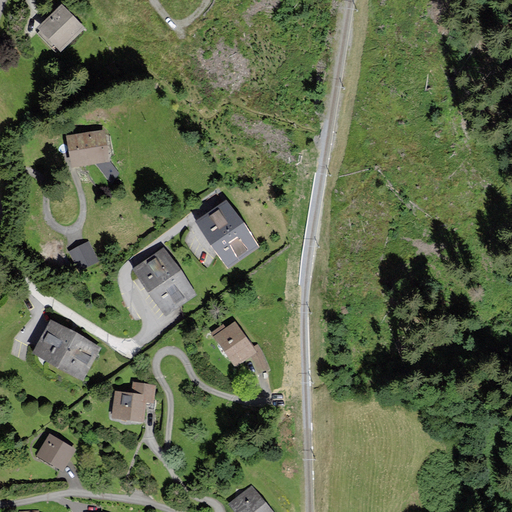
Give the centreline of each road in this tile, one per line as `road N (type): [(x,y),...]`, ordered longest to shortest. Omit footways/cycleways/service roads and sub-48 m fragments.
road 1 (residential): [(0,269),(73,319),(126,346),(144,343),(151,330),(127,281),(129,265),(217,199)]
road 2 (residential): [(263,378),(267,396),(241,400),(203,386),(179,352),(162,351),(157,359),(171,403),(168,464),(187,491),(219,511)]
road 3 (residential): [(174,511),(144,499),(89,493),(0,504)]
